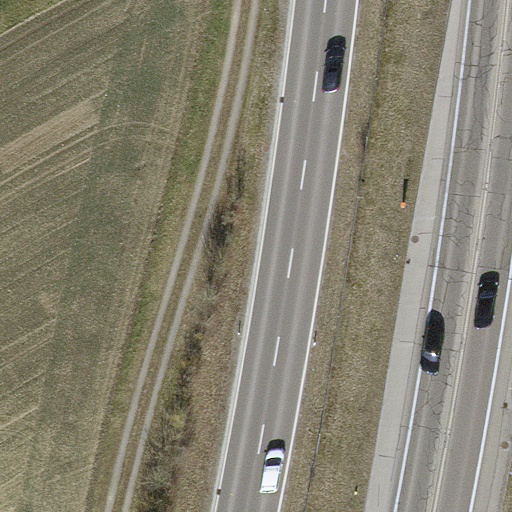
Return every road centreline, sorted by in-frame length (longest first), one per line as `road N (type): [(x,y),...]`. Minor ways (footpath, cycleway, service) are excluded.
road 1 (track): [(256,0),(237,101),(116,511)]
road 2 (primary): [(246,511),(326,0)]
road 3 (trunk): [(489,0),(466,215),(417,511)]
road 4 (trunk): [(455,511),(511,142)]
